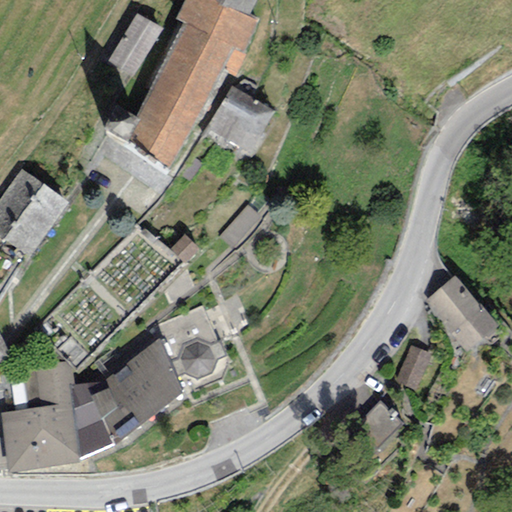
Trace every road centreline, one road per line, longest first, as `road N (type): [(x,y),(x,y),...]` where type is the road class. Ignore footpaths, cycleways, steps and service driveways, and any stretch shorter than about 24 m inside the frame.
road 1 (tertiary): [(511,89),(450,138),(387,311),(297,413),(235,455),(182,477),(132,488),(0,491)]
road 2 (track): [(0,186),(123,0)]
